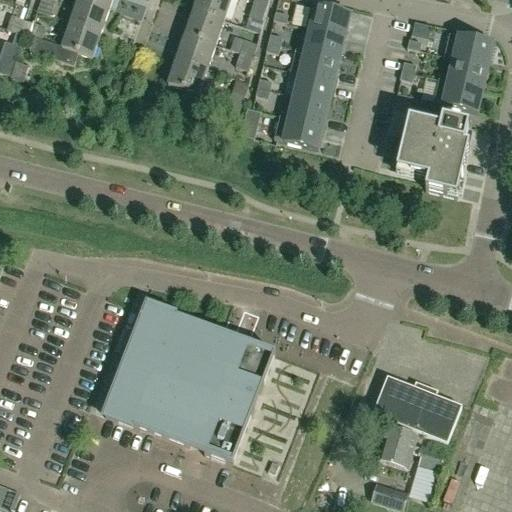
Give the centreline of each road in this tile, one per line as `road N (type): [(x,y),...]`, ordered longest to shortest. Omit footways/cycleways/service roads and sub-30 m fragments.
road 1 (tertiary): [(371,267),(0,169)]
road 2 (residential): [(371,267),(348,330),(151,276)]
road 3 (residential): [(469,291),(511,106)]
road 4 (residential): [(394,4),(364,152)]
road 5 (residential): [(511,28),(394,4)]
